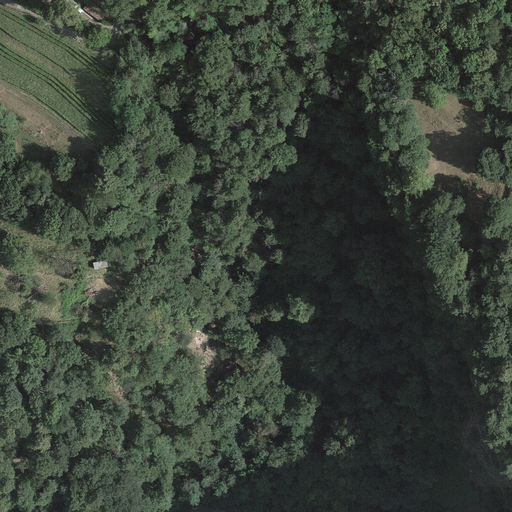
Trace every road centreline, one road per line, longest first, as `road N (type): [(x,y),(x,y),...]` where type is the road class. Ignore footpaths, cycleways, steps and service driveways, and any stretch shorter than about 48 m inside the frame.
road 1 (track): [(0,0),(99,42),(112,40),(142,8),(191,0)]
road 2 (track): [(344,0),(427,67),(488,95)]
